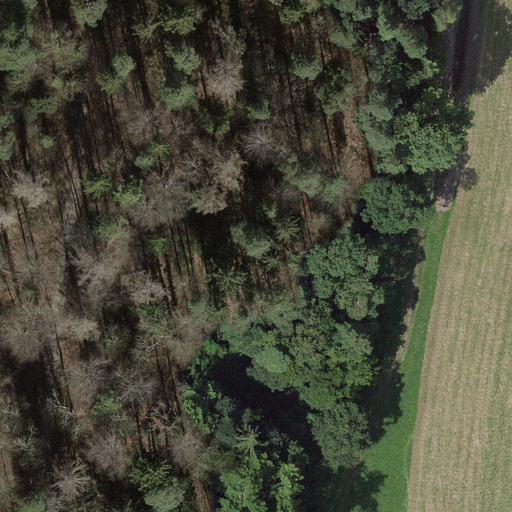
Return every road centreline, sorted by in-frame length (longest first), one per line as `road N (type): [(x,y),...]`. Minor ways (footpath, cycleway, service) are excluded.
road 1 (track): [(344,511),(410,316),(455,0)]
road 2 (track): [(41,511),(96,0)]
